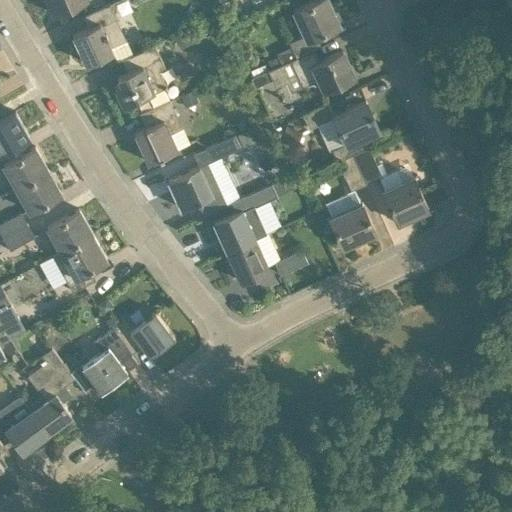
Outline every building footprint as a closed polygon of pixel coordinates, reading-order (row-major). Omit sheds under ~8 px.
[(46,0),(53,15),(84,0),(46,0)] [(272,68),(313,49),(320,46),(315,35),(339,24),(327,0),(316,0),(291,12),(302,35),(288,42),(290,46),(276,52),(277,56),(268,60),(272,68)] [(126,40),(109,4),(86,15),(91,27),(72,35),(85,64),(115,50),(113,46),(126,40)] [(174,36),(180,48),(191,43),(186,31),(174,36)] [(113,87),(122,106),(165,86),(158,70),(164,68),(153,45),(129,57),(134,69),(116,77),(120,85),(113,87)] [(272,68),(266,70),(266,71),(271,81),(274,87),(296,76),(301,87),(315,80),(321,91),(354,76),(342,51),(319,61),(313,49),(272,68)] [(271,81),(266,71),(250,79),(254,88),(271,81)] [(179,95),(185,108),(198,102),(192,90),(179,95)] [(169,100),(151,108),(139,114),(145,128),(134,133),(148,163),(178,149),(171,133),(182,128),(169,100)] [(365,101),(333,115),(334,116),(347,145),(332,152),(337,162),(352,155),(368,148),(368,147),(365,148),(361,139),(379,131),(365,101)] [(328,104),(310,113),(303,116),(308,128),(315,125),(334,116),(333,115),(328,104)] [(0,152),(29,136),(15,112),(0,120),(0,152)] [(261,138),(256,125),(237,134),(242,146),(261,138)] [(298,145),(302,131),(286,126),(281,140),(298,145)] [(240,147),(234,134),(193,153),(199,165),(167,180),(181,209),(198,201),(203,213),(225,203),(220,191),(234,185),(221,156),(240,147)] [(14,188),(47,170),(34,146),(1,165),(14,188)] [(368,148),(352,155),(365,184),(381,176),(368,148)] [(350,190),(365,184),(352,155),(337,162),(350,190)] [(47,170),(14,188),(27,212),(61,193),(47,170)] [(298,185),(293,173),(283,178),(288,189),(298,185)] [(428,209),(413,176),(382,190),(397,223),(428,209)] [(226,252),(255,239),(254,237),(266,231),(254,205),(277,196),(271,183),(244,196),(249,208),(242,211),(241,209),(213,222),(226,252)] [(375,233),(361,201),(326,217),(332,230),(335,229),(343,247),(375,233)] [(59,251),(92,233),(78,209),(46,227),(59,251)] [(0,231),(4,239),(28,225),(21,212),(0,223),(0,231)] [(332,230),(326,217),(322,219),(328,232),(332,230)] [(28,225),(4,239),(9,249),(33,236),(28,225)] [(92,233),(59,251),(67,266),(60,270),(72,292),(88,283),(82,272),(106,259),(92,233)] [(255,239),(226,252),(240,281),(268,268),(255,239)] [(274,261),(279,273),(307,261),(301,248),(274,261)] [(106,297),(95,305),(103,314),(108,310),(109,301),(106,297)] [(0,308),(0,342),(10,337),(24,328),(10,303),(4,306),(0,308)] [(112,327),(132,353),(141,346),(148,356),(174,337),(155,311),(131,329),(123,319),(112,327)] [(119,362),(132,353),(112,327),(94,341),(100,349),(70,371),(74,378),(85,393),(96,385),(100,392),(127,372),(119,362)] [(10,337),(0,342),(0,346),(5,356),(17,349),(10,337)] [(74,378),(70,371),(51,347),(37,357),(42,363),(26,375),(45,399),(29,411),(46,432),(70,414),(62,402),(71,395),(64,385),(74,378)] [(2,414),(0,411),(0,441),(3,446),(12,438),(22,451),(46,432),(29,411),(10,425),(2,414)]
